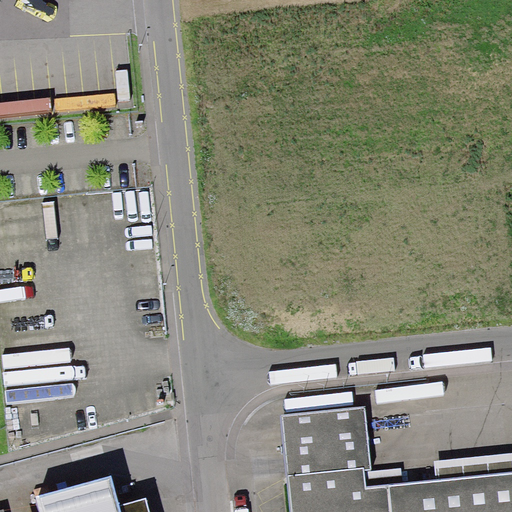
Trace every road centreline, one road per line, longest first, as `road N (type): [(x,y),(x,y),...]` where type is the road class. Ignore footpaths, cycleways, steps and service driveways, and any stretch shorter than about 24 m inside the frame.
road 1 (residential): [(198,359),(161,0)]
road 2 (residential): [(198,359),(511,339)]
